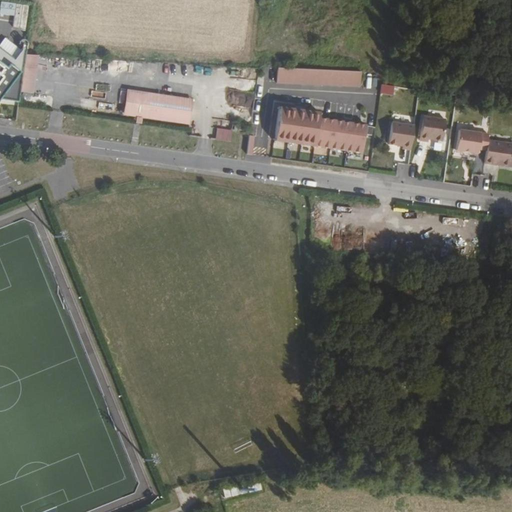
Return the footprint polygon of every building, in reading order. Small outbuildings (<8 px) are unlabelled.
[(0,15),(14,16),(13,29),(27,29),(28,4),(0,3),(0,10),(0,15)] [(0,99),(17,102),(19,92),(24,55),(25,50),(21,49),(13,59),(0,49),(0,99)] [(37,56),(24,55),(19,92),(31,94),(37,56)] [(274,88),(357,98),(359,83),(276,73),(274,88)] [(382,83),(380,93),(393,95),(394,86),(382,83)] [(125,90),(121,115),(135,117),(134,123),(140,124),(141,118),(188,125),(192,100),(125,90)] [(333,116),(278,109),(273,141),(361,154),(365,126),(333,121),(333,116)] [(418,142),(427,143),(427,140),(441,142),(444,121),(422,117),(418,142)] [(401,149),(410,151),(413,126),(391,123),(388,145),(402,147),(401,149)] [(217,127),(215,139),(230,141),(232,129),(217,127)] [(477,150),(485,151),(487,141),(488,135),(458,131),(455,151),(477,154),(477,150)] [(485,151),(483,164),(510,168),(511,156),(511,144),(487,141),(485,151)] [(300,233),(309,232),(309,220),(299,221),(300,233)] [(249,491),(262,489),(261,480),(247,483),(249,491)] [(223,488),(225,497),(239,494),(237,485),(223,488)]
